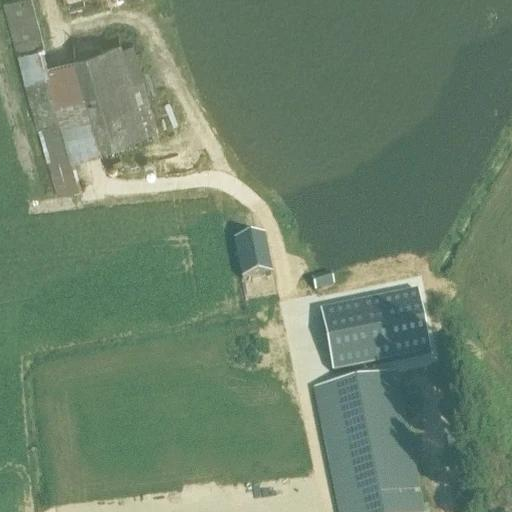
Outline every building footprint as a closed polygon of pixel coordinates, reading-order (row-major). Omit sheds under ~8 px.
[(13,0),(1,3),(56,195),(80,188),(72,160),(99,152),(106,176),(165,160),(132,44),(122,47),(116,28),(47,47),(33,0),(13,0)] [(272,276),(264,237),(231,243),(239,282),(272,276)] [(310,281),(314,293),(333,287),(330,275),(310,281)] [(429,354),(417,293),(319,313),(331,374),(429,354)] [(313,391),(336,511),(422,511),(413,465),(423,463),(421,452),(411,453),(394,374),(313,391)]
